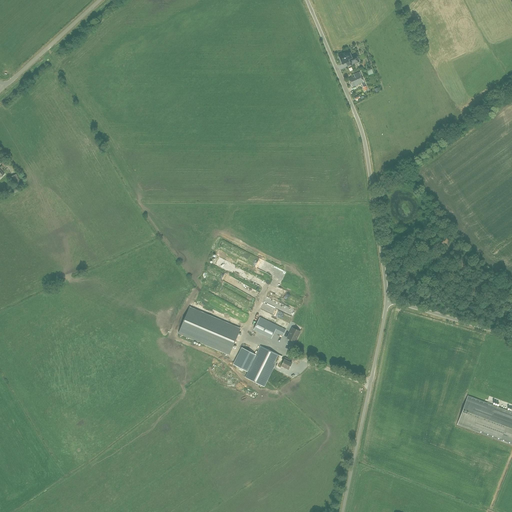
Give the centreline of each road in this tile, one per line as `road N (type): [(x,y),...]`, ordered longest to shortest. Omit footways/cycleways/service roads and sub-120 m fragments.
road 1 (unclassified): [(386,300),(364,141),(306,0)]
road 2 (unclassified): [(342,511),(386,300)]
road 3 (track): [(370,185),(511,85)]
road 4 (unclassified): [(3,89),(99,0)]
road 5 (unclassified): [(511,337),(386,300)]
